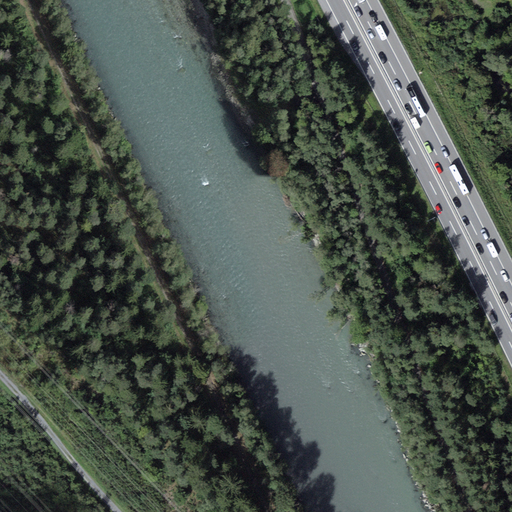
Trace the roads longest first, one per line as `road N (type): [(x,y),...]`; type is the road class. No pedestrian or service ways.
road 1 (track): [(263,511),(22,0)]
road 2 (track): [(470,511),(285,0)]
road 3 (trunk): [(335,0),(511,348)]
road 4 (trunk): [(511,297),(361,0)]
road 5 (track): [(127,511),(0,376)]
